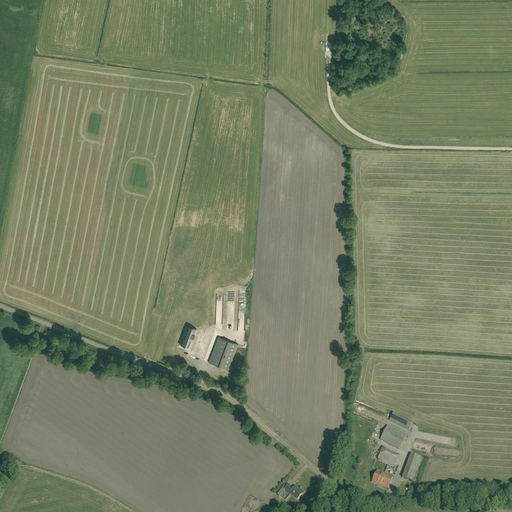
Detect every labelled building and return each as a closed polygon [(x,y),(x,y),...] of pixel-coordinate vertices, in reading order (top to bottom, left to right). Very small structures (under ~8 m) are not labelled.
[(195,312),(191,321),(203,325),(206,316),(195,312)] [(191,340),(191,339),(192,339),(193,338),(194,335),(194,334),(196,330),(188,327),(187,326),(187,327),(185,331),(183,336),(182,336),(180,343),(188,346),(191,340)] [(229,370),(239,344),(218,336),(208,362),(229,370)] [(175,354),(179,342),(170,339),(165,351),(175,354)] [(390,421),(409,431),(413,423),(393,413),(390,421)] [(387,425),(380,440),(399,449),(407,435),(387,425)] [(425,452),(425,448),(422,448),(422,444),(416,443),(416,448),(420,448),(420,452),(425,452)] [(394,469),(401,456),(383,447),(377,460),(394,469)] [(423,458),(411,454),(402,478),(414,482),(423,458)] [(372,482),(380,485),(388,489),(393,477),(377,470),(372,482)] [(297,499),(302,494),(297,489),(298,489),(295,487),(293,489),(288,485),(285,489),(291,494),(297,499)] [(284,491),(281,488),(276,493),(279,497),(284,491)]
